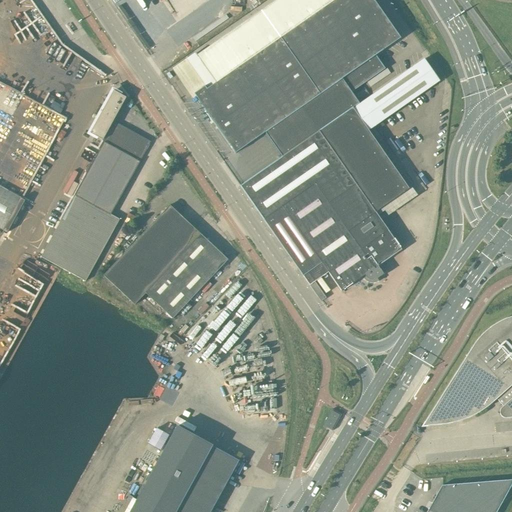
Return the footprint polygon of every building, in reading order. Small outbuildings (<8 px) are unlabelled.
[(280,158),(358,103),(352,94),(386,71),(375,56),(400,38),(373,0),(270,0),(195,53),(216,83),(207,89),(205,86),(194,94),(235,153),(264,133),(280,158)] [(376,125),(440,81),(424,59),(360,103),(376,125)] [(98,122),(90,136),(96,139),(103,143),(127,100),(114,93),(98,122)] [(241,186),(264,220),(309,284),(328,271),(342,292),(369,273),(369,274),(402,251),(376,213),(410,189),(353,108),(241,186)] [(113,125),(104,143),(129,156),(119,174),(130,180),(141,160),(140,160),(149,145),(113,125)] [(129,156),(104,143),(74,196),(40,258),(84,283),(119,220),(110,215),(130,180),(119,174),(129,156)] [(23,199),(0,186),(0,228),(5,231),(23,199)] [(173,319),(228,260),(170,205),(104,275),(135,305),(146,293),(173,319)] [(505,418),(511,417),(511,318),(510,319),(507,320),(504,321),(501,322),(500,323),(497,325),(494,326),(491,328),(488,331),(485,334),(484,335),(481,338),(478,341),(476,343),(475,345),(474,347),(471,350),(470,352),(468,356),(467,355),(422,426),(443,424),(447,424),(450,423),(453,423),(457,422),(460,421),(463,420),(467,418),(470,417),(473,416),(476,414),(479,412),(482,410),(485,409),(488,407),(490,404),(493,402),(499,396),(506,403),(501,408),(500,409),(500,410),(500,411),(500,412),(500,413),(500,414),(500,415),(501,415),(501,416),(502,416),(503,417),(504,418),(505,418)] [(332,409),(323,426),(333,431),(342,414),(334,410),(332,409)] [(210,511),(239,461),(177,426),(129,511),(210,511)] [(496,511),(511,484),(511,480),(442,486),(427,511),(496,511)]
